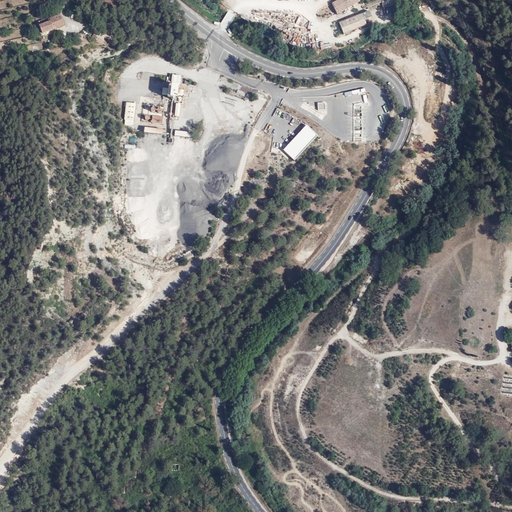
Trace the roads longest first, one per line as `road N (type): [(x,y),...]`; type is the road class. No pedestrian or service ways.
road 1 (primary): [(169,0),(259,63),(295,73),(360,67),(387,75),(405,106),(396,144),(339,240),(225,383),(220,411),(228,450),(260,511)]
road 2 (unknown): [(278,91),(211,259),(61,391),(0,485)]
road 3 (track): [(458,357),(442,349),(366,350),(337,333),(305,383),(300,423),(323,457),(384,494),(511,504)]
road 4 (track): [(337,333),(428,217)]
road 5 (unknown): [(285,94),(367,86),(378,101),(370,120)]
